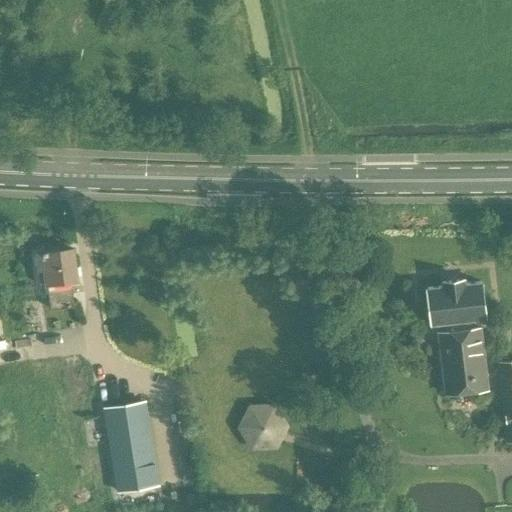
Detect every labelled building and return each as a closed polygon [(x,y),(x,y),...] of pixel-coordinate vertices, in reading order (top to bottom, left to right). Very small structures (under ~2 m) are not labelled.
[(74,306),(70,281),(78,280),(73,249),(38,254),(40,269),(44,269),(48,292),(51,309),(74,306)] [(480,328),(470,329),(468,318),(484,317),(480,283),(465,285),(464,280),(442,283),(443,286),(428,288),(432,323),(449,321),(450,332),(438,333),(445,393),(487,388),(480,328)] [(100,344),(37,355),(43,387),(64,383),(66,396),(80,394),(77,381),(105,378),(100,344)] [(511,362),(499,363),(506,441),(511,440),(511,362)] [(103,409),(115,488),(153,482),(142,404),(103,409)] [(239,428),(252,448),(276,447),(287,425),(275,406),(250,406),(239,428)]
